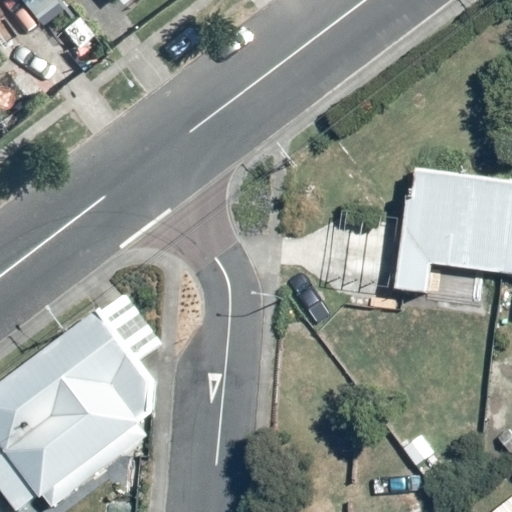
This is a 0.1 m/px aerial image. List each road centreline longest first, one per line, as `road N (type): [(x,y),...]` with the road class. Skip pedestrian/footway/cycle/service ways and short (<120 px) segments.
road 1 (residential): [(214,511),(228,292),(220,266),(148,161)]
road 2 (residential): [(148,161),(363,0)]
road 3 (residential): [(0,272),(148,161)]
